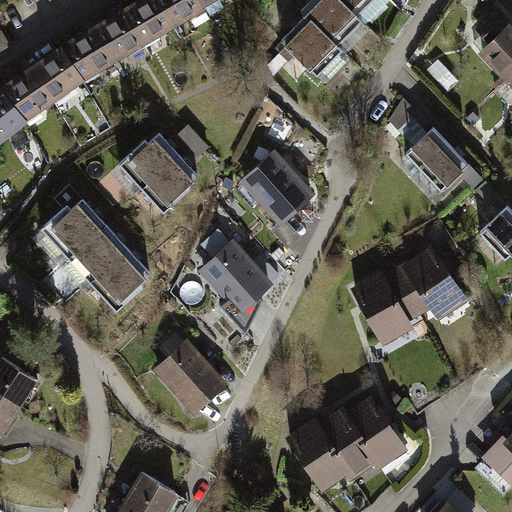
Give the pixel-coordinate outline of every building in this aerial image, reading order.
[(139,0),(126,8),(148,46),(179,27),(163,0),(139,0)] [(163,0),(179,27),(206,12),(204,10),(198,0),(163,0)] [(198,0),(204,10),(220,0),(198,0)] [(334,0),(312,0),(298,14),(304,20),(344,59),(369,34),(363,28),(334,0)] [(334,0),(363,28),(389,3),(385,0),(334,0)] [(92,28),(114,66),(148,46),(126,8),(92,28)] [(304,20),(278,45),(324,90),(349,65),(344,59),(304,20)] [(509,87),(511,84),(511,25),(479,55),(509,87)] [(59,47),(84,83),(114,66),(92,28),(59,47)] [(4,30),(0,32),(0,52),(12,46),(4,30)] [(29,68),(54,104),(84,83),(59,47),(29,68)] [(0,89),(0,96),(23,125),(54,104),(29,68),(0,89)] [(0,143),(23,125),(0,96),(0,143)] [(467,165),(429,125),(402,150),(439,191),(467,165)] [(185,153),(164,129),(134,154),(156,179),(185,153)] [(275,140),(246,167),(291,215),(320,188),(275,140)] [(185,153),(156,179),(177,201),(205,174),(185,153)] [(40,225),(68,256),(106,225),(77,196),(40,225)] [(511,218),(500,206),(474,232),(502,260),(511,249),(511,218)] [(106,225),(68,256),(87,280),(126,246),(106,225)] [(236,228),(202,263),(247,308),(281,274),(236,228)] [(112,308),(151,274),(126,246),(87,280),(112,308)] [(431,252),(404,269),(411,281),(430,312),(437,323),(465,306),(431,252)] [(378,276),(350,293),(383,346),(411,329),(408,325),(389,294),(378,276)] [(411,281),(389,294),(408,325),(430,312),(411,281)] [(190,325),(151,358),(193,408),(232,375),(190,325)] [(41,383),(0,357),(0,358),(0,392),(25,408),(41,383)] [(0,432),(6,437),(25,408),(0,392),(0,432)] [(374,393),(347,410),(375,452),(379,458),(405,441),(374,393)] [(343,404),(317,421),(345,463),(348,469),(375,452),(347,410),(343,404)] [(313,416),(287,433),(318,480),(345,463),(317,421),(313,416)] [(511,426),(487,452),(511,476),(511,426)] [(177,492),(135,468),(117,498),(141,511),(185,511),(189,506),(174,497),(177,492)] [(141,511),(117,498),(108,511),(141,511)] [(462,511),(447,498),(433,511),(462,511)]
